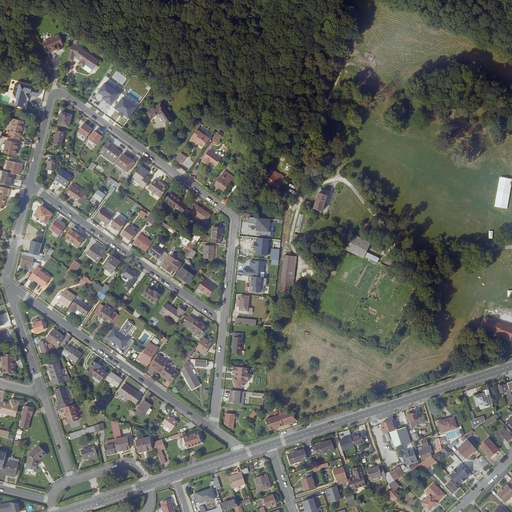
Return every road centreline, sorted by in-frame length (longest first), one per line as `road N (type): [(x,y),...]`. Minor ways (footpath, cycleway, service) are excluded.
road 1 (residential): [(30,184),(51,99),(64,93),(234,213)]
road 2 (residential): [(214,429),(6,281)]
road 3 (secondary): [(511,365),(270,445)]
road 4 (residential): [(225,322),(30,184)]
